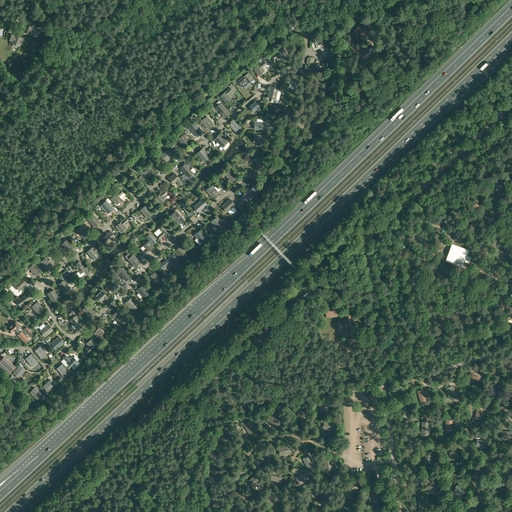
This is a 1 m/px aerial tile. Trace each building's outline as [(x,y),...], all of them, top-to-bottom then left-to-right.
[(363,28),(362,29),(359,26),(354,30),(360,36),(362,35),(363,36),(366,33),(370,36),(372,34),(369,31),(372,28),(367,23),(364,26),(365,27),(364,28),(363,28)] [(40,29),(29,25),(27,33),(38,37),(40,29)] [(23,45),(25,38),(12,34),(9,40),(12,41),(11,43),(20,46),(20,44),(23,45)] [(282,59),(286,57),(288,55),(283,48),(272,56),(275,60),(280,56),(282,59)] [(265,61),(253,70),(258,76),(265,71),(262,68),(267,64),(265,61)] [(249,73),(246,75),(238,82),(240,85),(246,80),(248,84),(251,81),(254,79),(249,73)] [(271,86),(268,98),(276,100),(279,88),(271,86)] [(231,98),(230,97),(229,95),(233,91),(231,88),(220,96),(225,103),(230,99),(231,98)] [(255,101),(249,107),(253,113),(257,110),(260,114),(264,111),(255,101)] [(221,103),(216,107),(225,117),(230,113),(221,103)] [(207,116),(201,121),(208,129),(214,124),(207,116)] [(234,120),(229,125),(235,133),(241,128),(234,120)] [(254,126),(254,130),(266,130),(266,123),(254,122),(253,125),(254,125),(254,126)] [(195,124),(189,129),(197,137),(203,132),(195,124)] [(217,137),(215,139),(223,148),(229,143),(220,134),(217,137)] [(184,135),(178,140),(179,142),(178,142),(180,145),(181,144),(184,147),(190,143),(184,135)] [(265,135),(254,135),(254,139),(253,139),(253,141),(253,143),(265,143),(265,135)] [(203,148),(197,153),(204,162),(210,157),(203,148)] [(169,149),(159,157),(164,163),(174,154),(169,149)] [(256,169),(261,168),(265,168),(265,166),(266,166),(265,162),(264,162),(264,157),(260,158),(256,158),(256,169)] [(153,161),(143,170),(146,174),(150,169),(153,172),(158,167),(153,161)] [(185,164),(180,168),(188,178),(193,174),(185,164)] [(230,170),(224,175),(227,179),(230,183),(231,182),(231,183),(237,178),(230,170)] [(175,173),(168,179),(172,184),(176,181),(180,187),(183,184),(175,173)] [(502,180),(489,184),(490,190),(496,188),(496,191),(504,188),(502,180)] [(212,185),(206,190),(213,199),(220,194),(212,185)] [(252,194),(247,198),(250,201),(260,192),(254,186),(249,191),(252,194)] [(165,189),(155,198),(160,205),(165,200),(163,197),(168,193),(165,189)] [(121,190),(111,199),(117,205),(122,200),(119,197),(124,193),(121,190)] [(250,203),(243,195),(240,198),(247,206),(250,203)] [(230,198),(222,206),(224,209),(225,210),(225,211),(226,212),(235,204),(230,198)] [(202,199),(193,207),(199,213),(207,205),(202,199)] [(106,200),(100,206),(108,214),(114,209),(106,200)] [(146,205),(140,210),(147,219),(153,214),(146,205)] [(176,211),(170,216),(178,224),(183,219),(176,211)] [(92,214),(87,219),(94,228),(100,222),(92,214)] [(224,226),(217,217),(214,220),(213,219),(212,220),(210,222),(218,231),(224,226)] [(126,218),(115,226),(121,233),(126,228),(124,225),(129,221),(126,218)] [(161,232),(156,236),(159,240),(169,231),(164,224),(158,229),(161,232)] [(81,225),(76,231),(84,239),(90,233),(81,225)] [(208,239),(200,230),(197,233),(196,234),(195,233),(194,235),(202,244),(208,239)] [(110,231),(101,238),(106,244),(115,237),(110,231)] [(61,244),(63,246),(62,247),(64,249),(65,248),(68,251),(74,246),(67,239),(61,244)] [(499,240),(496,246),(496,247),(505,251),(506,261),(511,260),(511,241),(509,244),(499,240)] [(145,249),(141,253),(144,256),(154,248),(148,241),(143,246),(145,249)] [(469,250),(452,244),(445,261),(463,267),(465,262),(469,263),(471,257),(467,256),(469,250)] [(179,248),(176,251),(184,260),(190,256),(181,246),(180,246),(179,247),(179,248)] [(99,256),(95,252),(97,250),(95,248),(93,250),(92,248),(86,252),(94,260),(99,256)] [(133,254),(127,259),(135,268),(141,263),(133,254)] [(173,254),(159,266),(162,270),(168,265),(172,269),(178,264),(176,261),(178,259),(173,254)] [(48,269),(53,264),(46,257),(41,262),(48,269)] [(79,261),(74,266),(75,268),(74,269),(76,271),(77,270),(80,274),(86,269),(79,261)] [(35,263),(29,268),(36,276),(42,271),(35,263)] [(121,267),(116,272),(126,281),(130,277),(121,267)] [(164,280),(157,271),(154,274),(154,273),(152,274),(150,276),(159,285),(164,280)] [(22,278),(14,286),(19,291),(27,284),(22,278)] [(59,284),(60,286),(59,287),(61,290),(62,288),(65,292),(71,287),(64,279),(59,284)] [(113,281),(106,288),(111,294),(115,291),(117,289),(119,287),(113,281)] [(150,294),(142,285),(139,288),(138,289),(136,290),(144,299),(150,294)] [(54,290),(47,294),(53,303),(60,299),(54,290)] [(102,291),(96,296),(101,302),(104,299),(108,304),(111,301),(102,291)] [(27,293),(16,301),(20,306),(31,299),(27,293)] [(139,306),(131,298),(128,301),(127,301),(126,302),(126,301),(124,303),(133,312),(139,306)] [(38,301),(31,307),(38,315),(43,310),(38,304),(39,303),(38,301)] [(88,304),(82,309),(90,318),(96,314),(88,304)] [(338,316),(337,306),(325,307),(326,318),(338,316)] [(119,310),(113,315),(120,323),(126,318),(119,310)] [(70,320),(74,324),(72,325),(74,327),(76,326),(77,327),(83,323),(76,315),(70,320)] [(16,321),(8,328),(12,332),(15,330),(17,328),(21,332),(23,330),(21,328),(21,327),(20,326),(16,321)] [(48,323),(39,331),(45,337),(53,330),(50,327),(51,327),(48,323)] [(18,334),(17,335),(25,343),(29,339),(27,337),(28,336),(26,334),(30,331),(27,327),(23,330),(21,332),(18,334)] [(99,328),(93,333),(101,341),(107,336),(99,328)] [(59,336),(50,344),(55,350),(64,343),(61,340),(62,340),(59,336)] [(89,346),(84,350),(88,354),(97,344),(91,338),(86,343),(89,346)] [(40,346),(35,350),(41,358),(47,354),(40,346)] [(31,354),(26,358),(32,366),(38,362),(31,354)] [(72,367),(78,361),(73,356),(70,359),(66,355),(63,357),(72,367)] [(16,367),(9,361),(4,356),(0,360),(0,361),(11,372),(16,367)] [(62,364),(57,368),(63,376),(69,372),(62,364)] [(19,365),(13,373),(18,378),(25,370),(19,365)] [(308,365),(306,369),(312,372),(311,373),(313,374),(316,369),(308,365)] [(471,370),(468,376),(478,381),(481,375),(471,370)] [(50,379),(42,386),(47,392),(55,385),(50,379)] [(452,386),(445,388),(450,399),(456,397),(452,386)] [(42,394),(34,387),(29,393),(37,400),(42,394)] [(424,389),(417,391),(421,402),(427,400),(424,389)] [(326,412),(329,406),(323,403),(320,409),(326,412)] [(484,408),(477,407),(475,418),(482,419),(484,408)] [(304,419),(306,409),(299,408),(297,418),(304,419)] [(273,426),(280,423),(274,413),(268,417),(273,426)] [(250,434),(256,430),(250,420),(244,424),(250,434)] [(333,430),(335,423),(324,421),(323,428),(333,430)] [(223,440),(230,430),(224,426),(217,436),(223,440)] [(488,441),(477,439),(476,446),(487,448),(488,441)] [(280,455),(290,452),(288,445),(278,448),(280,455)] [(213,447),(206,458),(213,462),(217,456),(213,454),(216,449),(213,447)] [(459,450),(449,452),(451,459),(460,457),(459,450)] [(259,466),(266,458),(261,453),(253,461),(259,466)] [(308,468),(314,465),(310,455),(303,458),(308,468)] [(325,470),(333,469),(331,459),(324,460),(325,470)] [(215,481),(217,471),(210,470),(208,480),(215,481)] [(299,484),(309,480),(306,473),(296,478),(299,484)] [(280,484),(282,477),(272,475),(270,482),(280,484)] [(261,488),(264,486),(254,476),(249,481),(254,486),(256,484),(261,488)] [(504,485),(503,479),(494,481),(495,488),(504,485)] [(350,492),(358,488),(354,481),(346,486),(350,492)] [(314,498),(322,491),(317,485),(309,492),(314,498)] [(465,494),(466,487),(456,485),(454,492),(465,494)] [(273,498),(277,493),(275,491),(265,500),(271,506),(276,501),(273,498)] [(378,491),(371,493),(375,505),(381,503),(378,491)] [(214,506),(224,504),(223,497),(212,499),(214,506)] [(349,507),(342,500),(337,505),(344,511),(349,507)]
